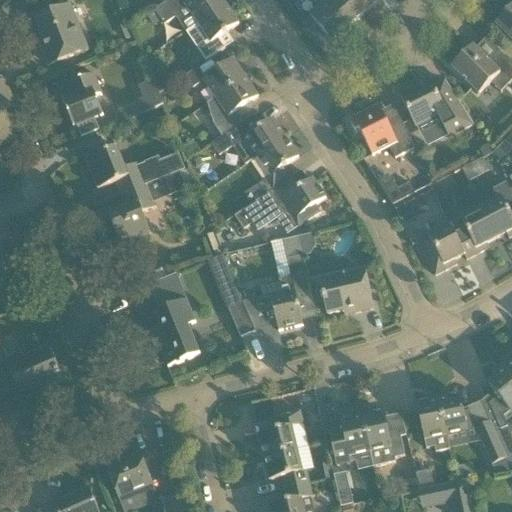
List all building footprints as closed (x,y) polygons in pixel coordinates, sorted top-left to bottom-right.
[(47,51),(42,52),(48,68),(88,52),(69,3),(74,0),(61,0),(57,2),(60,11),(35,21),(47,51)] [(174,0),(171,0),(154,11),(164,27),(176,19),(174,15),(181,10),(174,0)] [(184,0),(174,0),(181,10),(174,15),(176,19),(185,34),(197,26),(225,7),(220,0),(193,0),(188,4),(184,0)] [(347,29),(323,0),(311,0),(318,8),(308,16),(330,43),(347,29)] [(323,0),(347,29),(363,15),(350,0),(323,0)] [(350,0),(363,15),(380,1),(379,0),(350,0)] [(197,26),(185,34),(198,53),(205,63),(225,50),(218,40),(238,26),(225,7),(197,26)] [(511,8),(495,25),(511,41),(511,8)] [(452,70),(466,84),(479,97),(491,85),(501,94),(511,82),(511,66),(498,53),(488,64),(472,49),(452,70)] [(202,82),(215,101),(245,81),(232,62),(202,82)] [(184,78),(193,90),(200,85),(192,73),(184,78)] [(71,98),(62,102),(73,129),(76,128),(80,139),(99,131),(95,120),(103,117),(95,98),(102,96),(94,75),(66,86),(71,98)] [(213,127),(221,140),(233,132),(258,115),(251,104),(258,99),(245,81),(215,101),(207,106),(213,127)] [(399,97),(408,115),(416,131),(438,120),(448,141),(474,128),(445,83),(433,89),(429,82),(399,97)] [(144,100),(149,113),(163,107),(158,95),(144,100)] [(349,122),(355,135),(359,133),(372,158),(389,149),(395,161),(415,151),(399,120),(387,127),(378,108),(349,122)] [(149,125),(159,129),(163,128),(165,124),(163,120),(153,115),(149,117),(147,122),(149,125)] [(244,140),(257,160),(285,140),(272,121),(244,140)] [(233,132),(221,140),(211,147),(219,159),(241,144),(233,132)] [(285,140),(257,160),(270,179),(298,160),(285,140)] [(485,147),(478,151),(482,160),(490,156),(485,147)] [(117,149),(86,161),(98,192),(116,185),(121,197),(148,186),(152,185),(163,181),(176,176),(169,160),(158,164),(157,161),(141,168),(139,165),(125,171),(117,149)] [(176,176),(163,181),(170,198),(186,192),(179,175),(176,176)] [(265,197),(251,206),(234,218),(243,232),(252,226),(256,232),(280,216),(281,218),(287,214),(298,229),(320,214),(315,208),(326,201),(312,181),(280,202),(273,192),(265,197)] [(244,196),(251,206),(265,197),(273,192),(266,181),(244,196)] [(498,201),(481,210),(497,240),(506,236),(508,240),(511,238),(511,194),(507,184),(493,192),(498,201)] [(392,207),(415,195),(410,185),(386,197),(392,207)] [(126,211),(108,218),(120,248),(150,236),(142,215),(157,209),(148,186),(121,197),(126,211)] [(397,208),(404,224),(430,212),(423,197),(397,208)] [(417,218),(426,233),(444,222),(435,207),(417,218)] [(481,210),(448,227),(464,257),(466,262),(489,250),(486,246),(497,240),(481,210)] [(0,248),(17,245),(14,227),(9,228),(7,219),(0,220),(0,248)] [(464,257),(448,227),(417,243),(435,278),(457,267),(454,262),(464,257)] [(282,295),(242,304),(252,328),(276,322),(278,333),(303,327),(298,308),(312,305),(308,285),(302,258),(297,239),(282,242),(287,261),(291,279),(279,282),(282,295)] [(0,248),(0,276),(18,273),(17,263),(21,262),(17,245),(0,248)] [(222,257),(208,263),(228,310),(240,340),(255,333),(252,328),(242,304),(222,257)] [(164,269),(145,277),(149,286),(168,278),(164,269)] [(319,283),(322,297),(327,317),(353,311),(354,315),(373,311),(364,273),(319,283)] [(187,328),(195,324),(186,301),(154,315),(154,316),(155,316),(161,329),(152,332),(167,370),(200,357),(199,355),(198,356),(187,328)] [(65,331),(56,303),(41,308),(49,335),(65,331)] [(7,368),(13,383),(21,401),(62,383),(48,350),(7,368)] [(511,361),(510,359),(500,366),(511,381),(511,361)] [(500,432),(495,434),(506,460),(511,457),(511,439),(503,419),(510,415),(511,413),(511,381),(500,366),(491,374),(495,379),(487,385),(497,399),(488,406),(500,432)] [(448,393),(437,396),(446,439),(467,434),(460,397),(450,399),(448,393)] [(446,439),(437,396),(425,398),(426,405),(416,407),(426,451),(434,449),(436,455),(449,452),(446,439)] [(361,412),(370,456),(373,469),(395,465),(395,461),(404,459),(400,439),(389,441),(383,414),(373,416),(372,410),(361,412)] [(357,459),(370,456),(361,412),(349,415),(350,421),(340,424),(341,430),(328,433),(336,469),(351,466),(351,464),(358,463),(357,459)] [(257,437),(263,459),(297,451),(292,429),(303,427),(299,414),(275,420),(278,432),(257,437)] [(506,460),(495,434),(490,423),(475,430),(492,467),(506,460)] [(281,480),(284,491),(310,485),(307,473),(303,474),(297,451),(263,459),(268,483),(281,480)] [(105,468),(119,504),(154,490),(140,454),(105,468)] [(327,465),(321,466),(325,482),(331,480),(327,465)] [(347,472),(333,475),(339,508),(353,505),(347,472)] [(431,472),(416,476),(417,480),(420,492),(434,488),(431,472)] [(417,480),(403,483),(406,495),(420,492),(417,480)] [(435,489),(419,493),(423,511),(439,507),(452,505),(453,511),(472,511),(466,482),(435,488),(435,489)] [(287,504),(267,508),(267,511),(302,511),(300,502),(313,499),(310,485),(284,491),(287,504)] [(51,505),(54,511),(98,511),(88,489),(51,505)] [(151,504),(152,511),(173,511),(170,500),(151,504)]
